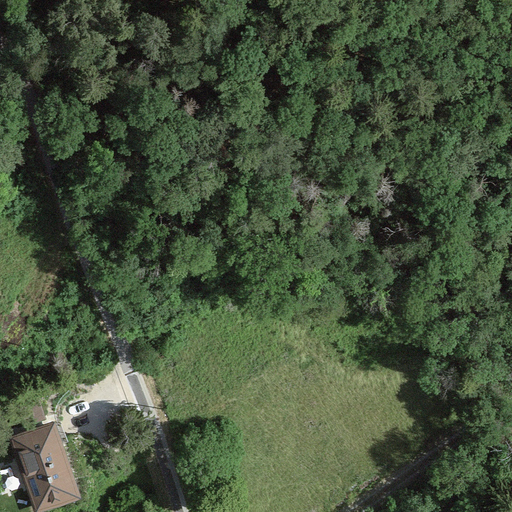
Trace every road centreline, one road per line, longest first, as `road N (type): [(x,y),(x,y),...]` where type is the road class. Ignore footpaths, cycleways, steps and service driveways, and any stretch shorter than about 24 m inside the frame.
road 1 (unclassified): [(183,511),(138,373),(78,253),(19,76),(0,49)]
road 2 (track): [(348,511),(511,401)]
